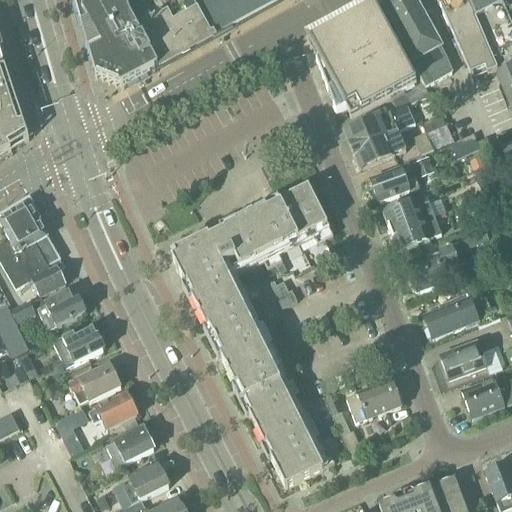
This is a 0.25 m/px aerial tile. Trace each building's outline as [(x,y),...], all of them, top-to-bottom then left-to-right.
[(71,0),(95,82),(101,81),(102,85),(107,83),(108,87),(113,86),(114,90),(120,89),(121,93),(158,73),(287,0),(71,0)] [(388,0),(380,4),(405,49),(405,48),(414,65),(411,67),(425,92),(452,77),(446,62),(440,52),(441,51),(430,34),(431,33),(412,0),(388,0)] [(492,62),(469,9),(464,0),(434,0),(470,78),(485,72),(487,78),(497,74),(511,111),(511,63),(495,70),(492,62)] [(464,0),(469,9),(492,62),(495,70),(511,63),(511,33),(501,8),(506,5),(503,0),(464,0)] [(511,0),(503,0),(506,5),(501,8),(511,33),(511,0)] [(416,87),(384,29),(373,9),(361,16),(362,18),(320,41),(321,43),(317,52),(313,54),(319,64),(316,65),(322,82),(329,99),(335,117),(345,113),(350,122),(416,87)] [(0,73),(0,159),(11,154),(7,149),(22,141),(0,73)] [(422,88),(405,98),(410,108),(428,99),(422,88)] [(343,137),(352,155),(397,137),(396,136),(406,133),(399,114),(377,123),(377,122),(343,137)] [(454,146),(447,129),(426,138),(434,155),(454,146)] [(397,137),(352,155),(360,175),(394,161),(394,160),(405,155),(397,137)] [(424,138),(412,143),(419,160),(433,155),(424,138)] [(473,140),(451,149),(457,164),(479,155),(473,140)] [(511,146),(501,151),(511,176),(511,175),(511,146)] [(370,185),(379,208),(409,196),(407,192),(416,187),(409,169),(399,172),(398,172),(387,176),(387,178),(370,185)] [(475,176),(484,199),(497,194),(488,171),(480,174),(475,176)] [(222,239),(210,245),(223,271),(235,265),(239,274),(262,263),(267,274),(281,266),(276,256),(312,239),(317,248),(332,241),(308,193),(278,207),(277,207),(279,210),(267,216),(266,213),(235,228),(236,231),(221,238),(222,239)] [(426,202),(415,207),(383,219),(390,237),(433,220),(428,207),(426,202)] [(31,286),(49,275),(47,272),(60,264),(37,224),(41,222),(30,205),(21,210),(20,208),(0,218),(0,229),(9,246),(31,286)] [(439,234),(433,220),(390,237),(397,257),(429,244),(427,238),(439,234)] [(466,267),(460,254),(487,244),(482,230),(468,235),(455,241),(457,249),(427,262),(429,265),(408,273),(418,298),(450,286),(446,275),(466,267)] [(233,292),(223,271),(210,245),(208,241),(174,259),(175,260),(172,265),(185,292),(187,290),(191,299),(189,300),(206,334),(209,333),(222,361),(220,362),(235,392),(238,392),(251,418),(248,419),(263,450),(266,449),(272,461),(269,463),(285,493),(334,468),(326,452),(316,458),(298,423),(308,417),(301,403),(291,408),(270,366),(280,360),(277,353),(273,346),(262,351),(240,307),(251,302),(244,288),(233,292)] [(49,275),(31,286),(40,303),(65,290),(56,272),(49,275)] [(281,314),(293,308),(283,287),(276,290),(274,286),(262,292),(269,307),(276,303),(281,314)] [(56,334),(85,319),(78,305),(77,305),(73,297),(45,311),(37,315),(47,337),(56,333),(56,334)] [(475,322),(470,308),(466,300),(438,311),(439,315),(423,321),(433,344),(465,332),(463,327),(474,322),(475,322)] [(35,320),(28,307),(10,316),(17,329),(35,320)] [(30,356),(8,313),(0,317),(0,329),(0,331),(0,330),(0,338),(13,365),(30,356)] [(66,374),(104,355),(96,341),(92,334),(75,343),(73,339),(61,345),(62,345),(53,349),(58,361),(59,361),(66,374)] [(285,340),(273,346),(277,353),(288,347),(285,340)] [(476,346),(439,361),(449,387),(486,373),(480,355),(487,352),(484,344),(477,347),(476,346)] [(67,390),(73,402),(79,413),(89,408),(121,393),(108,369),(77,384),(78,385),(67,390)] [(511,384),(495,390),(493,384),(461,396),(466,410),(498,398),(499,400),(511,394),(511,384)] [(356,399),(345,403),(354,429),(366,424),(366,425),(401,413),(391,386),(356,399)] [(46,394),(52,407),(63,401),(64,397),(59,387),(46,394)] [(511,408),(511,394),(499,400),(498,398),(466,410),(472,425),(504,413),(503,412),(511,408)] [(107,436),(136,421),(125,399),(95,414),(96,414),(88,418),(93,429),(101,425),(107,436)] [(335,400),(325,404),(333,421),(343,417),(335,400)] [(82,414),(54,427),(71,461),(83,455),(72,434),(88,426),(82,414)] [(125,470),(153,455),(146,441),(145,441),(141,434),(114,447),(114,448),(106,452),(111,462),(117,472),(124,468),(125,470)] [(121,511),(128,511),(168,493),(161,478),(160,478),(156,470),(129,484),(129,485),(121,489),(124,495),(116,500),(121,511)] [(498,511),(511,511),(511,479),(508,470),(485,479),(496,509),(497,508),(498,511)] [(431,496),(436,511),(465,511),(454,483),(438,489),(439,491),(438,494),(431,496)] [(436,511),(431,496),(429,492),(413,498),(414,500),(413,503),(398,509),(395,507),(394,505),(379,511),(378,511),(436,511)]
